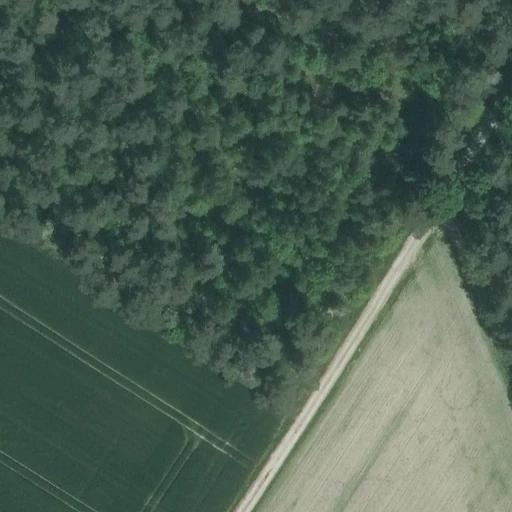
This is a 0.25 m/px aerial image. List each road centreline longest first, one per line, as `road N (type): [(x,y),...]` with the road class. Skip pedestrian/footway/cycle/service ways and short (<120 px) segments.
road 1 (track): [(511,99),(240,511)]
road 2 (track): [(511,355),(456,225),(436,213)]
